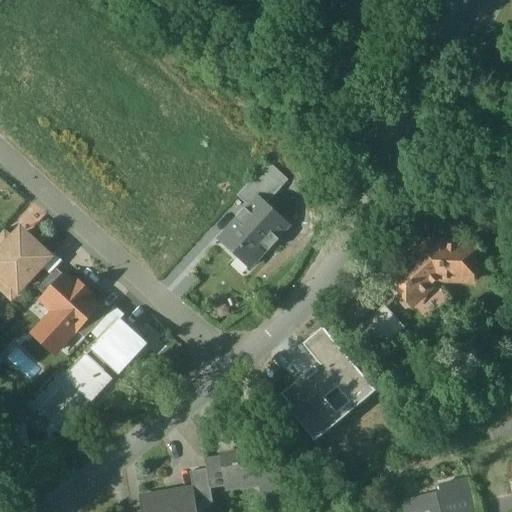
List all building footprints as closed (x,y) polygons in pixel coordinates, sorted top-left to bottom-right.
[(282,189),(263,171),(238,197),(250,209),(259,200),(266,207),(282,189)] [(237,223),(221,240),(250,268),(267,251),(269,252),(280,241),(278,239),(289,227),(266,207),(259,200),(250,209),(248,212),(246,210),(236,221),(237,223)] [(5,232),(0,236),(0,254),(14,240),(5,232)] [(27,247),(16,237),(14,240),(0,254),(0,274),(1,275),(20,292),(28,283),(51,259),(32,242),(27,247)] [(428,243),(391,278),(415,303),(442,279),(474,281),(475,246),(428,243)] [(51,259),(28,283),(37,291),(63,262),(54,254),(51,259)] [(66,278),(57,270),(38,290),(47,298),(66,278)] [(20,292),(1,275),(0,276),(0,288),(13,300),(20,292)] [(93,297),(77,283),(75,285),(66,277),(66,278),(47,298),(44,302),(55,313),(35,335),(56,354),(99,308),(99,307),(91,299),(93,297)] [(408,328),(387,305),(364,325),(375,337),(393,340),(408,328)] [(99,308),(77,332),(86,340),(94,332),(108,316),(99,308)] [(108,316),(94,332),(102,340),(119,322),(120,322),(125,316),(116,308),(108,316)] [(102,340),(94,349),(110,365),(120,374),(146,346),(120,322),(119,322),(102,340)] [(324,329),(303,346),(319,365),(339,348),(324,329)] [(339,348),(319,365),(320,366),(317,369),(315,368),(314,369),(318,373),(308,381),(305,377),(282,396),(315,435),(372,387),(339,348)] [(110,365),(94,349),(88,356),(104,371),(105,371),(110,365)] [(104,371),(88,356),(67,378),(85,395),(106,372),(105,371),(104,371)] [(498,440),(511,435),(511,411),(490,418),(498,440)] [(288,447),(207,460),(209,471),(212,490),(271,481),(273,495),(295,492),(288,447)] [(209,471),(191,474),(194,493),(196,493),(198,507),(214,505),(212,490),(209,471)] [(475,511),(467,480),(441,487),(443,493),(406,503),(407,511),(475,511)] [(194,493),(143,502),(145,511),(198,511),(198,507),(196,493),(194,493)]
